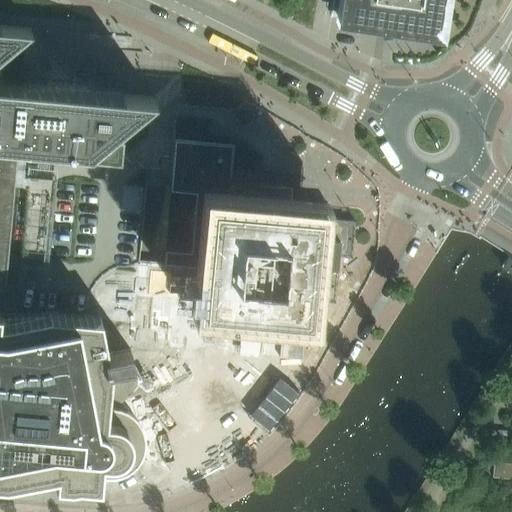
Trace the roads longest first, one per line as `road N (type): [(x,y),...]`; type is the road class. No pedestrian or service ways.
road 1 (unclassified): [(418,174),(389,257),(289,426),(220,482),(130,511)]
road 2 (secondary): [(128,0),(391,134)]
road 3 (secondary): [(407,102),(187,0)]
road 4 (unknown): [(171,51),(142,241)]
